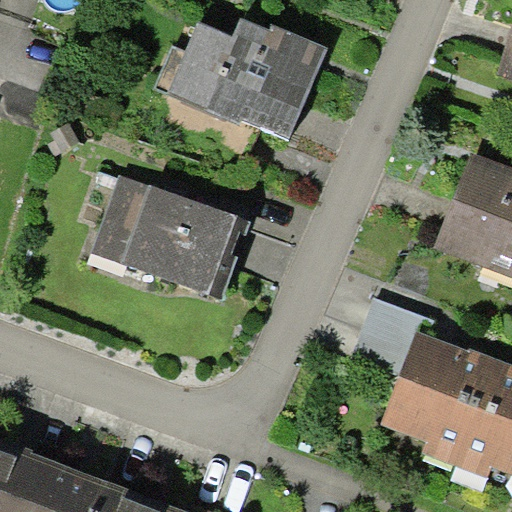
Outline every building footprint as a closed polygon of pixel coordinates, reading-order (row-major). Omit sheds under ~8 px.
[(511,25),(496,75),(511,80),(511,25)] [(166,95),(284,145),(316,72),(265,50),(269,41),(236,27),(228,45),(194,30),(166,95)] [(511,184),(466,166),(435,248),(480,266),(486,249),(511,258),(511,184)] [(121,268),(211,301),(238,229),(117,186),(101,231),(130,242),(121,268)] [(511,472),(511,386),(418,350),(390,425),(511,472)] [(0,511),(7,511),(24,469),(21,468),(22,464),(20,459),(0,451),(0,511)] [(7,511),(95,511),(101,498),(24,469),(7,511)] [(138,511),(101,498),(95,511),(138,511)]
